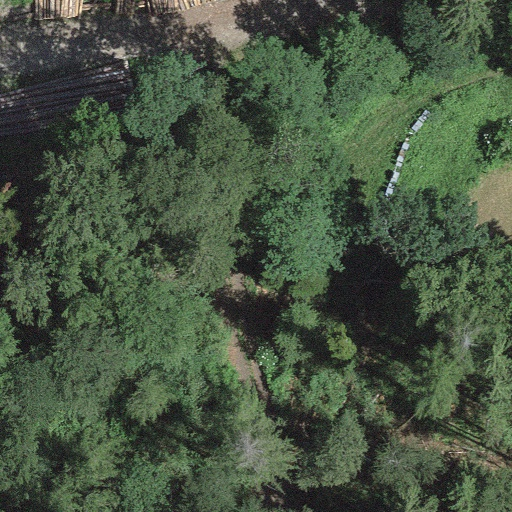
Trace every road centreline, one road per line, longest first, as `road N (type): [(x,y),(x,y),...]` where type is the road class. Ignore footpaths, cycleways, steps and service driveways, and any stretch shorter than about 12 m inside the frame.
road 1 (track): [(267,511),(203,31)]
road 2 (track): [(203,31),(428,0)]
road 3 (track): [(203,31),(98,39),(0,64)]
